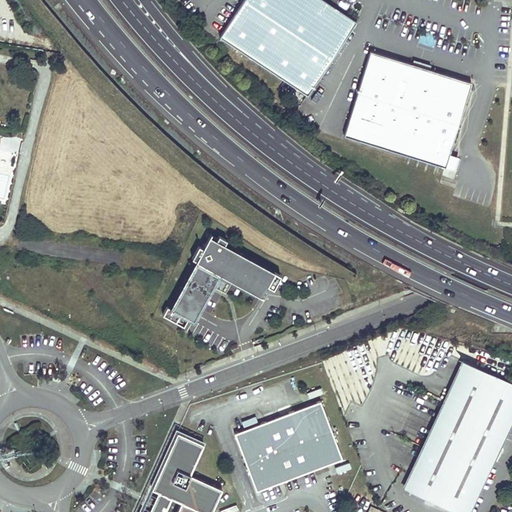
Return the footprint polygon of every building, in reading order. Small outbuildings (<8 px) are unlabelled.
[(244,0),(220,37),(308,95),(357,21),(324,0),(244,0)] [(371,51),(345,135),(446,168),(472,82),(371,51)] [(218,237),(211,233),(203,248),(199,245),(192,258),(197,260),(220,273),(230,279),(262,296),(268,285),(273,288),(276,282),(281,275),(224,244),(227,239),(219,235),(218,237)] [(220,273),(197,260),(168,311),(191,324),(210,290),(220,273)] [(220,273),(210,290),(220,296),(230,279),(220,273)] [(407,490),(454,511),(465,511),(511,415),(511,386),(461,365),(407,490)] [(324,406),(237,439),(259,496),(346,464),(324,406)] [(146,511),(142,510),(141,511),(199,511),(200,510),(204,511),(211,511),(223,488),(191,474),(204,443),(178,431),(152,488),(158,491),(155,498),(151,496),(147,504),(152,506),(148,511),(146,511)]
